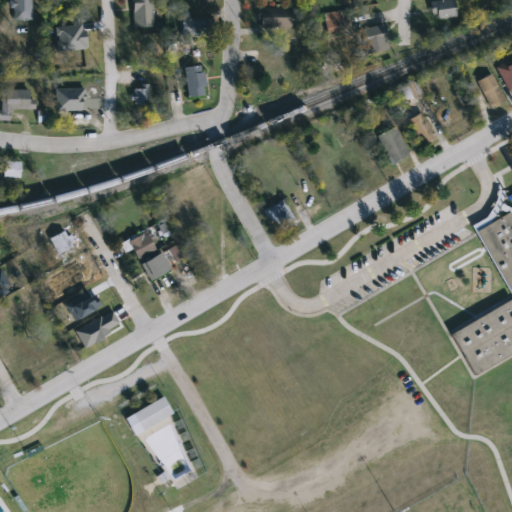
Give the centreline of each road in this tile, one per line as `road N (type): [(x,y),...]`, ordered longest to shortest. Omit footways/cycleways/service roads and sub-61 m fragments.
road 1 (residential): [(0,419),(467,147)]
road 2 (residential): [(0,138),(93,146),(216,123)]
road 3 (residential): [(216,123),(219,167),(271,260)]
road 4 (residential): [(106,0),(112,143)]
road 5 (residential): [(148,332),(84,212)]
road 6 (residential): [(216,123),(233,88),(232,0)]
